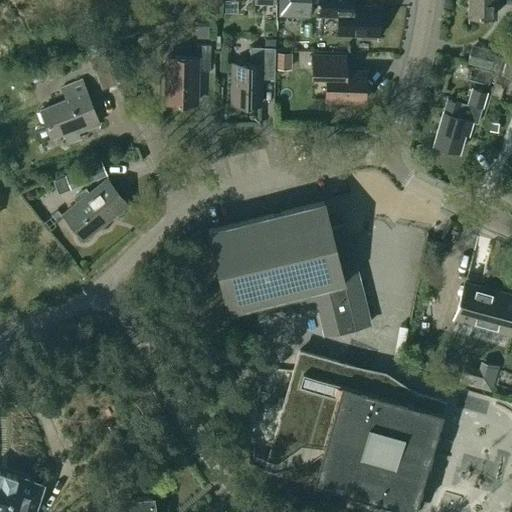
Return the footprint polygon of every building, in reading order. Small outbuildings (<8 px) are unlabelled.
[(279,0),(280,15),(309,15),(309,0),(279,0)] [(337,34),(378,35),(379,7),(349,7),(349,0),(319,0),(319,15),(338,16),(337,34)] [(511,3),(511,0),(468,0),(468,15),(494,16),(495,3),(511,3)] [(264,34),(264,47),(250,47),(249,64),(233,63),(232,104),(259,105),(260,79),(274,79),(275,35),(264,34)] [(95,45),(88,48),(92,59),(100,56),(95,45)] [(166,57),(165,102),(196,103),(197,70),(209,71),(210,45),(197,45),(196,58),(166,57)] [(511,45),(510,45),(501,76),(511,78),(511,45)] [(472,50),(468,63),(495,71),(500,54),(488,51),(487,55),(472,50)] [(291,53),(275,52),(275,69),(291,69),(291,53)] [(124,101),(106,55),(91,61),(109,107),(122,102),(124,101)] [(364,72),(344,71),(345,57),(312,56),(311,71),(325,71),(325,100),(364,101),(364,72)] [(488,75),(469,70),(466,81),(485,87),(488,75)] [(81,80),(62,88),(66,99),(40,110),(45,123),(36,127),(34,130),(38,140),(41,141),(63,133),(67,144),(80,139),(77,132),(98,124),(81,80)] [(442,112),(433,144),(459,152),(464,133),(468,134),(472,122),(477,123),(486,93),(472,88),(466,107),(460,105),(460,104),(447,100),(443,112),(442,112)] [(490,122),(488,131),(497,133),(499,124),(490,122)] [(100,161),(64,176),(70,189),(105,174),(100,161)] [(77,202),(63,214),(83,239),(126,205),(106,179),(85,196),(82,191),(73,198),(77,202)] [(316,305),(323,335),(369,323),(347,237),(344,224),(330,228),(323,201),(207,230),(227,310),(254,304),(258,320),(316,305)] [(511,295),(464,282),(454,318),(511,335),(511,333),(511,295)] [(269,459),(249,453),(249,464),(414,511),(446,402),(417,394),(348,365),(300,351),(269,459)] [(32,511),(41,484),(0,471),(0,511),(32,511)] [(153,511),(151,497),(135,500),(137,510),(122,511),(153,511)]
